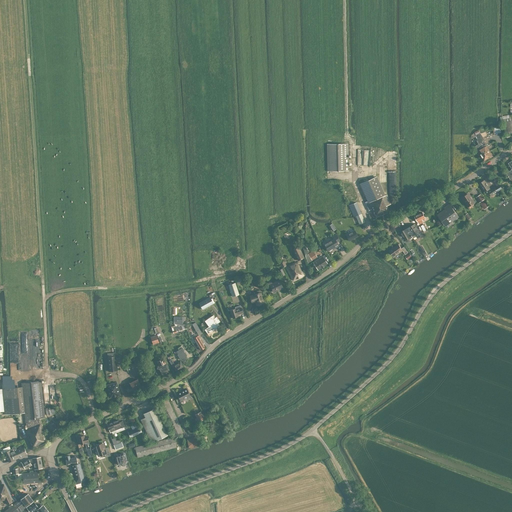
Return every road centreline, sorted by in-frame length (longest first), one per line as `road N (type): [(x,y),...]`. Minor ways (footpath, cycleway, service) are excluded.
road 1 (tertiary): [(52,448),(70,427),(189,371),(217,341),(378,229),(511,149)]
road 2 (unclassified): [(117,511),(312,429),(401,348),(432,291),(511,230)]
road 3 (track): [(24,0),(44,298),(59,289),(190,281)]
road 4 (track): [(344,0),(347,133),(373,233)]
road 5 (track): [(94,416),(85,382),(48,370),(44,298)]
road 6 (track): [(190,281),(236,268),(266,216),(277,214)]
